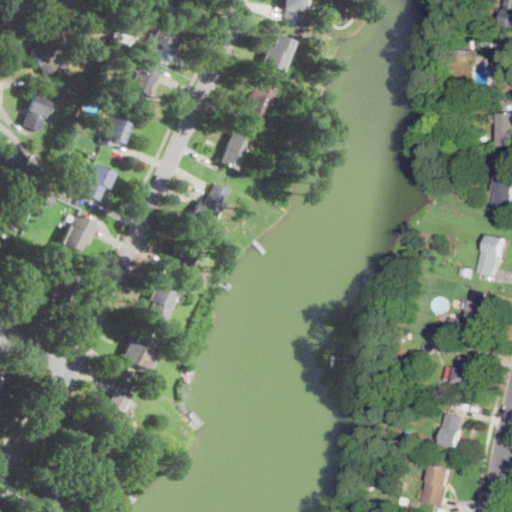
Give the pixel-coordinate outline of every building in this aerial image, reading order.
[(189,0),(188,9),(167,5),(167,0),(189,0)] [(305,0),(305,9),(300,8),(300,11),(295,10),(294,16),(281,15),(282,9),(279,8),(280,0),(305,0)] [(511,0),(511,25),(505,25),(506,16),(499,15),(499,8),(508,9),(508,0),(511,0)] [(22,5),(20,13),(6,10),(8,1),(22,5)] [(182,26),(169,53),(158,48),(155,55),(145,50),(149,41),(148,41),(154,29),(146,25),(152,12),(152,11),(182,26)] [(303,14),(302,23),(294,22),(295,13),(303,14)] [(135,35),(135,36),(121,30),(127,15),(141,21),(135,35)] [(14,43),(13,47),(0,44),(0,24),(1,25),(0,26),(16,30),(14,43)] [(292,41),(280,72),(259,64),(264,51),(266,47),(270,48),(275,35),(292,41)] [(47,56),(53,67),(40,74),(36,65),(33,66),(26,51),(41,43),(47,56)] [(319,46),(313,60),(304,57),(310,43),(319,46)] [(511,88),(503,88),(504,64),(498,64),(498,50),(511,50),(511,88)] [(140,63),(158,71),(159,72),(148,97),(143,95),(137,108),(120,100),(133,70),(136,71),(140,63)] [(66,71),(60,73),(57,68),(64,65),(66,71)] [(88,79),(86,84),(79,81),(82,76),(88,79)] [(272,91),(255,127),(241,120),(246,108),(244,106),(248,98),(245,96),(252,81),(272,91)] [(293,84),(292,89),(284,86),(286,81),(293,84)] [(47,105),(37,131),(20,125),(30,98),(47,105)] [(511,146),(503,146),(502,146),(500,113),(501,113),(511,113),(511,146)] [(128,123),(120,143),(109,139),(107,145),(98,142),(108,115),(128,123)] [(75,132),(71,141),(65,139),(69,129),(75,132)] [(234,167),(232,170),(215,163),(229,132),(246,140),(234,167)] [(488,137),(488,149),(476,148),(477,136),(488,137)] [(67,145),(65,151),(58,149),(60,143),(67,145)] [(0,171),(0,151),(15,145),(22,162),(0,171)] [(83,162),(89,165),(90,163),(111,173),(104,189),(99,187),(93,201),(80,195),(77,194),(84,178),(77,175),(83,162)] [(511,201),(511,209),(494,207),(500,164),(500,163),(511,164),(511,201)] [(225,190),(216,209),(207,227),(188,218),(196,202),(200,204),(211,183),(225,190)] [(53,198),(50,204),(37,197),(40,191),(53,198)] [(28,206),(23,217),(15,213),(19,202),(28,206)] [(85,241),(84,244),(80,242),(75,251),(58,243),(73,213),(94,223),(85,241)] [(0,219),(8,222),(5,232),(0,230),(0,219)] [(187,266),(185,271),(166,261),(181,231),(200,241),(187,266)] [(507,239),(502,256),(500,256),(494,276),(480,272),(491,235),(507,239)] [(29,253),(26,260),(21,258),(24,251),(29,253)] [(67,291),(58,312),(39,304),(47,283),(37,279),(44,262),(74,274),(67,291)] [(170,300),(161,321),(144,314),(149,302),(146,301),(153,284),(173,293),(170,300)] [(183,290),(181,296),(174,294),(177,287),(183,290)] [(489,318),(486,332),(466,328),(473,300),(492,304),(489,318)] [(461,318),(460,326),(450,323),(451,316),(461,318)] [(146,369),(145,370),(119,358),(132,330),(158,342),(146,369)] [(457,354),(456,355),(444,352),(447,341),(459,344),(457,354)] [(480,360),(478,371),(479,371),(475,389),(455,385),(456,379),(448,377),(450,371),(451,366),(459,368),(461,356),(480,360)] [(146,378),(143,386),(138,383),(141,375),(146,378)] [(125,399),(117,414),(109,429),(90,419),(100,399),(105,402),(114,386),(128,394),(125,399)] [(463,430),(459,448),(443,444),(449,413),(465,416),(462,430),(463,430)] [(95,446),(78,473),(62,463),(79,436),(95,446)] [(447,497),(445,507),(433,504),(434,502),(426,500),(434,465),(454,469),(447,497)] [(71,504),(62,511),(13,511),(35,491),(33,487),(46,475),(71,504)] [(409,498),(408,505),(401,504),(403,497),(409,498)]
